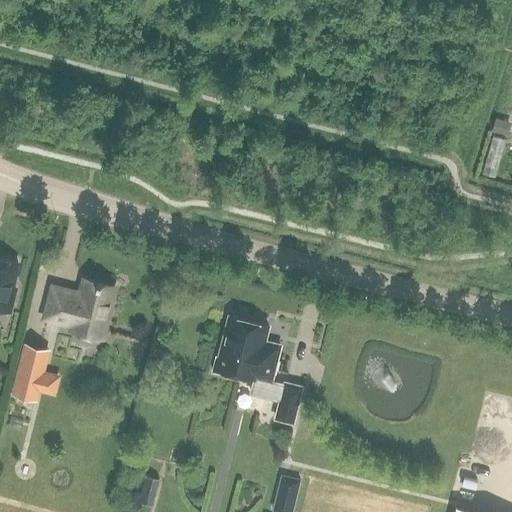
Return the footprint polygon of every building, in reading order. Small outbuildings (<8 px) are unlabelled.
[(495,122),(492,131),(500,133),(502,134),(506,121),(496,118),(495,122)] [(9,287),(16,262),(0,257),(0,309),(8,311),(14,288),(9,287)] [(80,295),(53,288),(45,317),(102,331),(113,286),(84,279),(80,295)] [(268,325),(229,315),(219,357),(216,356),(212,371),(229,375),(230,372),(253,378),(254,378),(255,377),(270,381),(271,379),(279,345),(264,341),(268,325)] [(22,356),(12,394),(38,400),(40,391),(46,371),(48,362),(22,356)] [(253,378),(249,394),(280,402),(284,383),(271,379),(270,381),(255,377),(254,378),(253,378)] [(300,387),(284,383),(280,402),(275,418),(292,422),(300,387)] [(281,474),(272,511),(277,511),(292,511),(297,496),(301,479),(288,476),(281,474)] [(146,476),(139,502),(152,505),(159,479),(146,476)]
